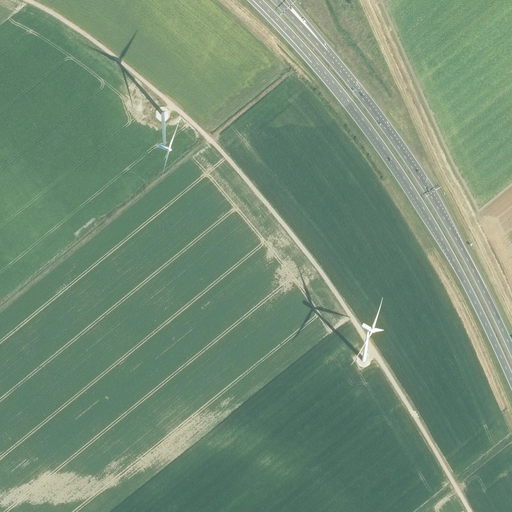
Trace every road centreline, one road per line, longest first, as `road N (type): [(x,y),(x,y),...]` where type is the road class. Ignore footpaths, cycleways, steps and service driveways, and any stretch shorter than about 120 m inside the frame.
road 1 (track): [(470,511),(324,277),(216,146),(135,73),(27,0)]
road 2 (trunk): [(257,0),(396,166),(511,382)]
road 3 (trunk): [(511,350),(438,208),(324,52)]
